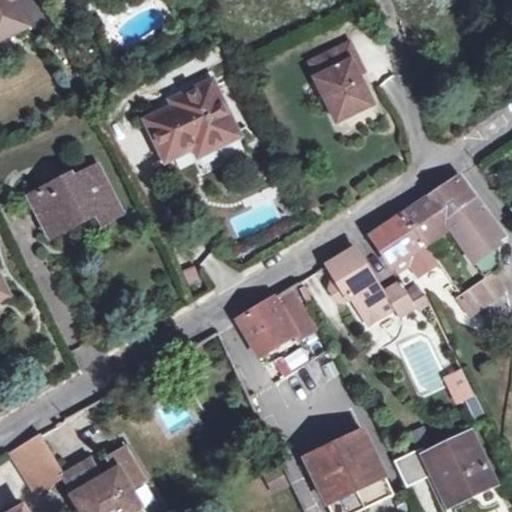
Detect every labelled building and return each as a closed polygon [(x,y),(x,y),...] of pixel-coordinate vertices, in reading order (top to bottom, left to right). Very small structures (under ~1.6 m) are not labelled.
[(0,0),(0,37),(21,27),(23,26),(10,0),(0,0)] [(355,60),(347,45),(308,63),(315,78),(313,79),(334,123),(370,106),(356,76),(349,63),(355,60)] [(355,60),(349,63),(356,76),(362,74),(355,60)] [(162,116),(160,113),(146,121),(167,161),(208,140),(212,149),(236,137),(210,81),(171,101),(175,109),(162,116)] [(28,197),(46,235),(95,212),(101,223),(120,213),(98,166),(73,179),(71,176),(28,197)] [(459,176),(405,213),(426,243),(449,228),(446,220),(475,199),(471,193),(459,176)] [(502,236),(475,199),(446,220),(449,228),(472,258),(496,240),(502,236)] [(405,213),(371,237),(395,274),(408,264),(419,279),(441,264),(426,243),(405,213)] [(501,270),(496,240),(472,258),(487,280),(494,275),(501,270)] [(355,248),(330,266),(338,279),(334,282),(331,288),(337,299),(344,305),(351,301),(366,326),(393,310),(399,318),(413,310),(415,314),(430,306),(424,295),(422,296),(413,302),(407,294),(400,283),(383,292),(355,248)] [(494,275),(487,280),(460,298),(471,315),(506,293),(494,275)] [(417,287),(407,294),(413,302),(422,296),(417,287)] [(275,298),(238,320),(259,358),(296,335),(275,298)] [(299,368),(317,357),(309,344),(291,355),(299,368)] [(461,370),(447,376),(461,405),(476,399),(461,370)] [(364,431),(306,460),(330,511),(361,511),(395,495),(364,431)] [(424,449),(395,462),(407,488),(428,478),(435,475),(449,505),(494,485),(473,437),(427,458),(424,449)] [(40,439),(12,455),(34,492),(61,476),(63,475),(40,439)] [(104,478),(73,496),(82,511),(132,511),(141,507),(131,491),(147,481),(128,450),(104,463),(105,469),(101,471),(104,478)] [(63,475),(61,476),(73,496),(104,478),(101,471),(92,459),(63,475)] [(501,499),(494,485),(449,505),(435,475),(428,478),(443,511),(452,511),(477,501),(480,509),(501,499)]
